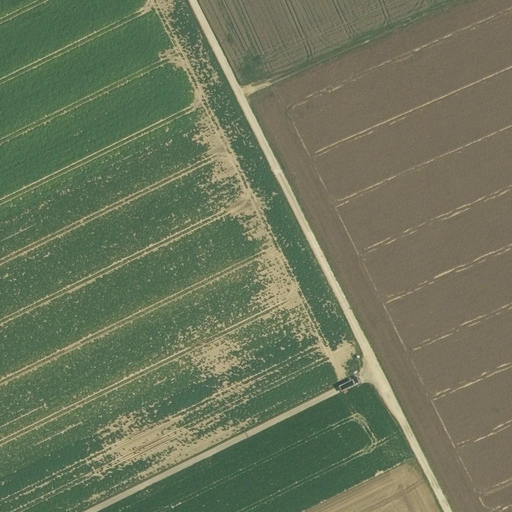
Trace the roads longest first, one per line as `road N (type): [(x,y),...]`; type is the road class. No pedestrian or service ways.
road 1 (track): [(195,0),(453,511)]
road 2 (track): [(106,511),(383,376)]
road 3 (track): [(248,102),(484,0)]
